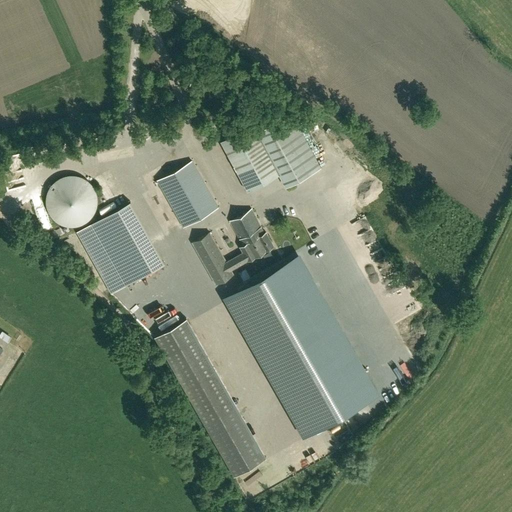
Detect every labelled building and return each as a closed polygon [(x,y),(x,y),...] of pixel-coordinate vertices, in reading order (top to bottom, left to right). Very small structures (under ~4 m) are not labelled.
[(321,168),(293,114),(292,112),(257,131),(253,123),(221,140),(248,191),(280,175),(286,187),(321,168)] [(183,227),(218,207),(192,161),(157,180),(183,227)] [(310,198),(313,208),(328,202),(325,193),(310,198)] [(114,292),(168,264),(135,200),(81,228),(114,292)] [(229,221),(243,245),(239,247),(242,253),(226,262),(210,232),(192,242),(216,284),(233,274),(231,269),(274,246),(266,232),(265,232),(252,209),(229,221)] [(359,404),(365,400),(318,318),(286,261),(237,289),(316,428),(359,404)] [(365,295),(371,302),(388,286),(382,280),(365,295)] [(192,318),(202,314),(199,304),(188,308),(192,318)] [(264,459),(197,315),(164,330),(231,474),(264,459)]
